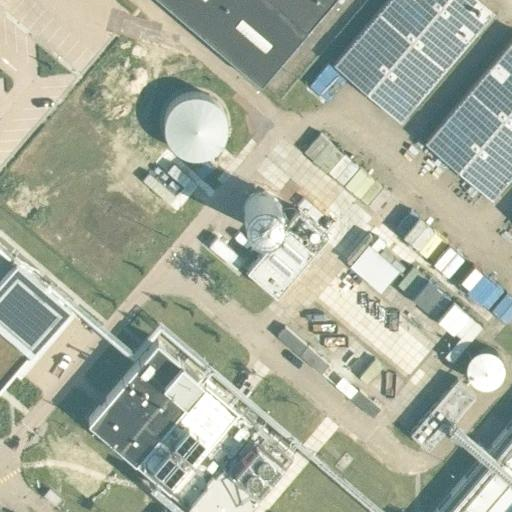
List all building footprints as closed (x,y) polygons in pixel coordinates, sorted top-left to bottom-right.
[(166,0),(261,81),(329,0),(166,0)] [(400,117),(479,24),(492,8),(482,0),(386,0),(334,61),(400,117)] [(511,37),(425,139),(491,195),(511,170),(511,37)] [(24,93),(42,111),(60,93),(41,75),(24,93)] [(164,121),(164,124),(164,127),(164,130),(165,132),(166,135),(167,137),(168,140),(169,142),(171,144),(173,146),(175,148),(177,149),(179,151),(181,152),(184,153),(186,154),(189,154),(192,155),(194,155),(197,155),(200,154),(202,154),(205,153),(207,152),(210,151),(212,149),(214,148),(216,146),(218,144),(220,142),(221,140),(222,137),(223,135),(224,132),(225,130),(225,127),(225,124),(225,121),(225,119),(224,116),(223,114),(222,111),(221,109),(220,107),(218,104),(216,102),(214,101),(212,99),(210,98),(207,96),(205,95),(202,94),(200,94),(197,94),(194,93),(192,94),(189,94),(186,94),(184,95),(181,96),(179,97),(177,99),(175,101),(173,102),(171,104),(169,107),(168,109),(167,111),(166,114),(165,116),(164,119),(164,121)] [(60,110),(4,173),(26,193),(82,130),(60,110)] [(312,136),(302,154),(355,187),(366,169),(312,136)] [(374,214),(394,222),(402,203),(383,195),(374,214)] [(298,208),(247,267),(276,292),(327,233),(298,208)] [(217,234),(209,243),(236,267),(244,258),(217,234)] [(376,289),(396,267),(367,241),(347,262),(376,289)] [(0,242),(0,384),(0,385),(71,304),(0,242)] [(460,339),(476,322),(447,295),(431,313),(460,339)] [(156,337),(88,417),(134,458),(203,377),(156,337)] [(485,383),(487,382),(490,382),(492,381),(494,380),(496,379),(497,377),(499,375),(501,373),(502,371),(502,369),(503,367),(503,365),(503,363),(503,361),(502,358),(502,357),(501,354),(499,352),(498,351),(496,349),(494,347),(491,346),(489,345),(487,345),(484,345),(482,345),(480,345),(479,346),(477,346),(474,348),(472,349),(470,351),(469,352),(467,355),(466,357),(466,360),(465,363),(465,365),(466,368),(467,370),(468,373),(469,375),(471,377),(472,378),(475,380),(478,381),(481,382),(483,383),(485,383)] [(410,432),(428,448),(476,392),(457,376),(410,432)] [(203,377),(134,458),(197,511),(242,511),(293,453),(203,377)] [(511,511),(511,419),(432,511),(511,511)] [(94,457),(85,467),(97,478),(106,467),(94,457)] [(95,511),(134,511),(138,509),(120,490),(95,511)]
